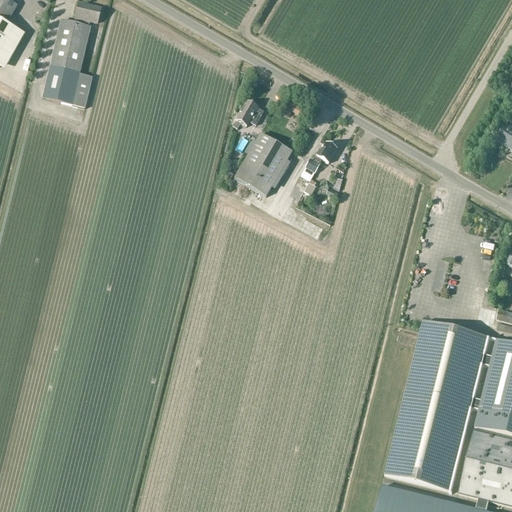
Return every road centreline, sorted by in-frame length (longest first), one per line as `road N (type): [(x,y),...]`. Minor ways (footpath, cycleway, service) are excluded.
road 1 (unclassified): [(511,211),(148,0)]
road 2 (track): [(445,149),(250,38),(245,26),(260,0)]
